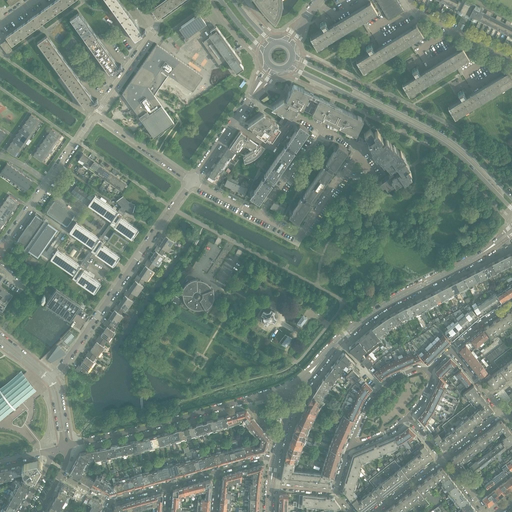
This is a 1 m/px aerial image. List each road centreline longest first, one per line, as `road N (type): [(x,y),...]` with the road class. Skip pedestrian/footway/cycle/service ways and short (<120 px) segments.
road 1 (tertiary): [(287,66),(450,148),(511,209)]
road 2 (tertiary): [(511,198),(456,142),(292,57)]
road 3 (residential): [(288,389),(361,320),(477,256)]
road 4 (residential): [(67,445),(288,389)]
road 5 (residential): [(50,377),(172,208)]
road 6 (residential): [(1,249),(95,114)]
road 7 (residential): [(511,60),(411,11),(408,0)]
road 8 (residential): [(428,371),(403,373),(382,388),(348,449)]
road 9 (residential): [(259,216),(300,233),(345,172)]
